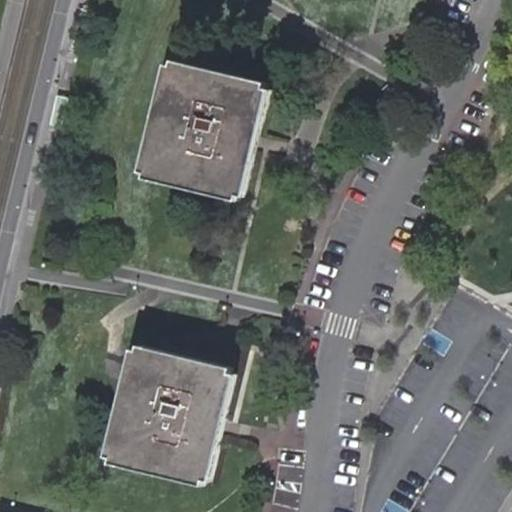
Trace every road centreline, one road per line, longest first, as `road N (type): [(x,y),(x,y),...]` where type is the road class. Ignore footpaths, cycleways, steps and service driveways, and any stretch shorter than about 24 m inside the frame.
road 1 (residential): [(492,0),(373,236),(339,327),(289,511)]
road 2 (tertiary): [(0,265),(64,0)]
